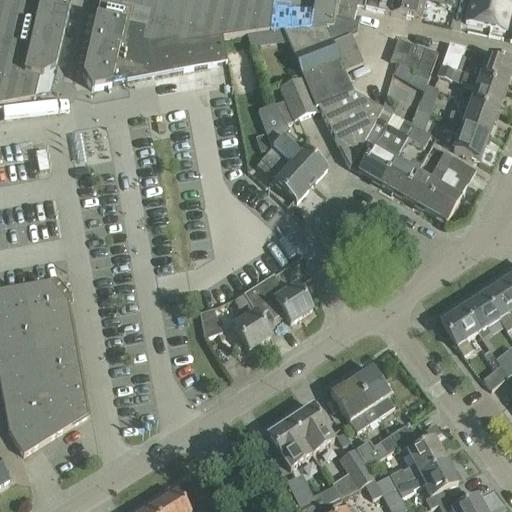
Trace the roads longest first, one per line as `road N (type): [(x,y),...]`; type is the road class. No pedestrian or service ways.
road 1 (residential): [(351,329),(322,253),(323,234),(345,209),(375,210),(457,260)]
road 2 (residential): [(511,479),(385,308)]
road 3 (unclassified): [(199,427),(351,329)]
road 4 (unclassified): [(64,511),(199,427)]
